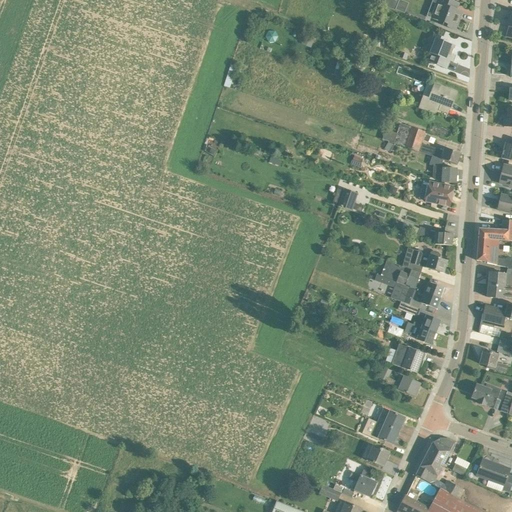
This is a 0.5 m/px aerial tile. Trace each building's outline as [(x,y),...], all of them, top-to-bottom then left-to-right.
[(399,3),(392,0),(386,0),(384,7),(397,12),(398,11),(401,3),(399,3)] [(462,13),(457,11),(459,4),(449,0),(439,0),(432,19),(444,23),(443,26),(455,31),(462,13)] [(453,63),(456,56),(452,54),(455,46),(446,43),(447,40),(439,37),(436,45),(434,44),(426,62),(444,68),(447,60),(453,63)] [(333,76),(339,78),(343,65),(337,63),(333,76)] [(456,93),(436,85),(430,100),(424,98),(419,110),(434,115),(438,104),(451,109),(456,93)] [(511,109),(509,109),(508,118),(504,118),(503,127),(511,127),(511,109)] [(421,143),(425,132),(414,128),(400,125),(396,135),(386,131),(383,140),(407,148),(433,157),(443,160),(457,165),(461,154),(445,149),(444,151),(421,143)] [(384,149),(389,152),(394,146),(389,142),(384,149)] [(511,144),(511,145),(506,143),(503,151),(506,152),(505,156),(502,155),(501,159),(511,161),(511,144)] [(360,168),(362,160),(354,157),(351,165),(360,168)] [(440,169),(443,160),(433,157),(430,165),(433,166),(432,179),(441,182),(441,183),(456,184),(456,169),(443,168),(443,170),(440,169)] [(282,161),(270,158),(269,163),(280,166),(282,161)] [(511,186),(511,168),(504,166),(499,183),(511,186)] [(449,206),(453,188),(429,183),(426,202),(449,206)] [(337,189),(333,202),(340,205),(344,192),(337,189)] [(356,194),(345,190),(344,192),(340,205),(339,207),(351,211),(356,194)] [(511,213),(511,197),(501,195),(497,210),(511,213)] [(361,213),(363,207),(354,204),(352,209),(361,213)] [(366,221),(362,217),(356,223),(360,227),(366,221)] [(511,242),(511,221),(502,220),(501,231),(479,229),(478,239),(498,241),(508,242),(511,242)] [(403,224),(396,221),(393,227),(401,230),(403,224)] [(428,233),(419,229),(417,236),(435,243),(435,245),(452,247),(453,235),(453,234),(452,234),(436,233),(429,231),(428,233)] [(497,257),(498,241),(478,239),(477,261),(487,262),(487,264),(510,269),(511,260),(497,257)] [(430,256),(415,252),(412,264),(422,268),(443,274),(445,268),(446,267),(447,264),(446,263),(447,261),(439,259),(440,256),(438,253),(434,252),(431,253),(430,256)] [(444,289),(428,283),(426,289),(416,286),(420,274),(411,271),(395,265),(389,280),(405,285),(404,286),(440,299),(444,289)] [(511,270),(510,270),(509,275),(490,273),(488,285),(505,287),(511,288),(511,270)] [(394,287),(396,282),(392,281),(389,280),(386,278),(381,276),(379,282),(394,287)] [(511,288),(505,287),(488,285),(487,298),(503,299),(511,300),(511,299),(511,298),(511,288)] [(440,299),(404,286),(398,302),(400,302),(400,303),(419,310),(421,304),(437,310),(440,299)] [(417,315),(419,310),(400,303),(398,310),(416,317),(413,325),(416,326),(435,333),(440,322),(426,317),(426,318),(417,315)] [(511,328),(511,320),(504,318),(505,312),(485,307),(481,325),(501,330),(500,332),(510,335),(511,328)] [(407,341),(410,334),(390,325),(389,327),(387,333),(407,341)] [(431,345),(435,333),(416,326),(412,337),(418,339),(417,340),(431,345)] [(373,335),(379,338),(381,335),(384,336),(385,332),(376,329),(373,335)] [(417,374),(424,354),(399,345),(392,365),(417,374)] [(497,353),(510,356),(511,349),(511,348),(499,345),(497,353)] [(505,366),(496,364),(498,355),(483,351),(482,353),(481,354),(480,357),(481,358),(480,364),(487,366),(486,368),(504,372),(505,366)] [(414,397),(420,384),(400,376),(397,382),(388,378),(391,372),(384,369),(379,381),(399,390),(414,397)] [(497,411),(500,401),(497,399),(500,390),(491,387),(490,390),(477,385),(472,398),(479,401),(478,404),(485,406),(490,408),(497,411)] [(377,418),(382,406),(368,400),(363,413),(377,418)] [(399,432),(404,418),(390,412),(390,413),(383,410),(377,422),(399,432)] [(393,445),(399,432),(377,422),(372,435),(379,438),(379,439),(393,445)] [(442,466),(455,442),(447,439),(440,439),(433,443),(426,457),(434,462),(442,466)] [(389,453),(373,446),(367,460),(367,461),(375,464),(383,467),(389,453)] [(442,466),(434,462),(426,457),(416,476),(432,485),(440,489),(459,500),(464,491),(448,482),(445,487),(434,481),(442,466)] [(511,477),(508,476),(510,469),(483,460),(477,477),(503,486),(502,490),(509,493),(511,484),(511,477)] [(468,470),(455,464),(452,471),(464,477),(468,470)] [(371,496),(373,491),(373,490),(376,483),(368,480),(371,474),(364,470),(361,477),(352,473),(349,479),(358,483),(355,490),(370,497),(371,495),(371,496)] [(386,475),(377,498),(385,501),(394,478),(386,475)] [(351,498),(354,493),(344,489),(335,485),(333,490),(341,493),(342,494),(351,498)] [(337,502),(341,493),(333,490),(323,486),(319,494),(337,502)] [(480,511),(459,500),(440,489),(429,509),(429,510),(427,511),(480,511)] [(427,511),(429,510),(405,497),(398,511),(427,511)] [(322,511),(360,511),(361,510),(346,503),(345,504),(340,501),(335,511),(326,511),(323,511),(322,511)] [(300,511),(276,502),(272,511),(300,511)]
